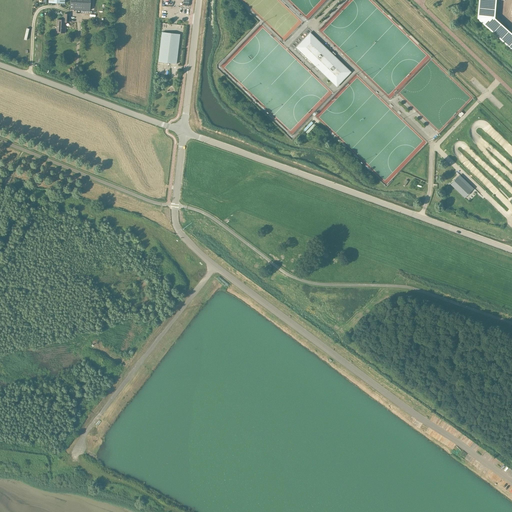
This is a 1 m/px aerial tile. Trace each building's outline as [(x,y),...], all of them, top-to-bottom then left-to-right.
[(90,0),(69,0),(69,9),(90,10),(90,0)] [(180,0),(180,5),(183,5),(182,11),(188,12),(189,6),(189,0),(180,0)] [(495,0),(479,0),(478,18),(511,49),(511,32),(494,16),(495,0)] [(69,22),(69,14),(64,14),(63,20),(56,20),(56,32),(65,33),(65,22),(69,22)] [(176,64),(180,34),(162,32),(158,62),(176,64)] [(310,35),(298,47),(337,84),(349,72),(310,35)] [(457,177),(450,184),(465,198),(471,191),(457,177)]
